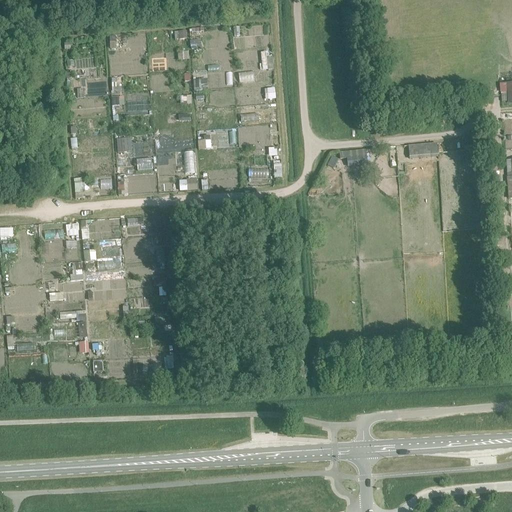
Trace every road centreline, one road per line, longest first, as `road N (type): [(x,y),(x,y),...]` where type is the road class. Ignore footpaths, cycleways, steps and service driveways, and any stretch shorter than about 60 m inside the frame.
road 1 (tertiary): [(0,472),(363,448)]
road 2 (residential): [(307,148),(301,184),(279,192),(44,211)]
road 3 (residential): [(307,148),(468,129),(492,115),(496,90)]
road 4 (unclassified): [(363,448),(366,419),(511,403)]
road 5 (residential): [(297,0),(307,148)]
